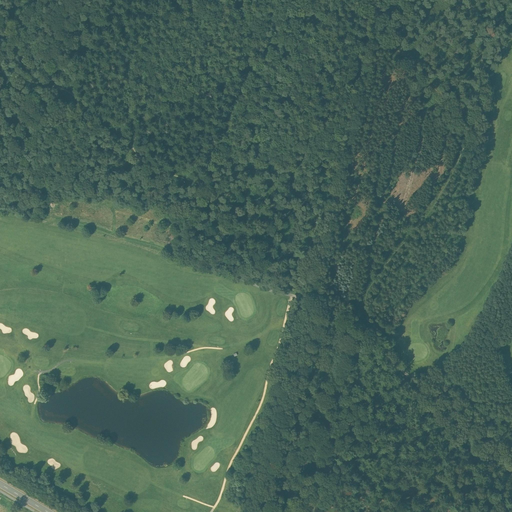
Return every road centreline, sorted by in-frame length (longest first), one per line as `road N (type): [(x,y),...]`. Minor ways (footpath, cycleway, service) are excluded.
road 1 (track): [(511,471),(371,341),(298,313)]
road 2 (track): [(0,64),(71,91),(126,132),(148,167),(202,185)]
road 3 (track): [(238,0),(251,48),(202,185)]
road 4 (track): [(356,335),(292,511)]
